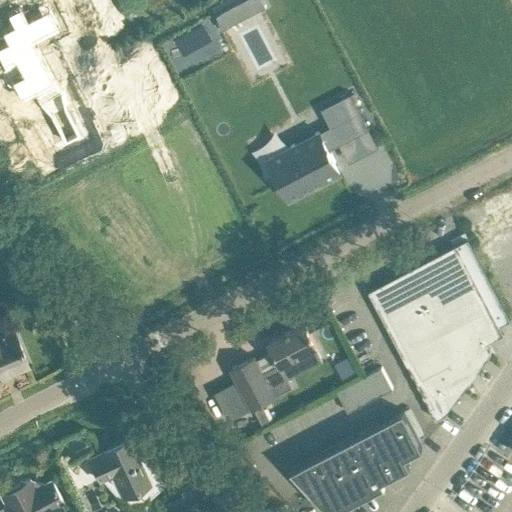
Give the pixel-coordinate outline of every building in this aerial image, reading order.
[(0,82),(6,79),(13,93),(24,105),(38,132),(52,125),(38,98),(34,82),(27,68),(5,27),(22,18),(12,0),(8,0),(0,4),(0,82)] [(266,3),(264,0),(237,0),(214,12),(222,26),(266,3)] [(280,179),(289,197),(320,181),(341,171),(336,161),(329,148),(370,127),(351,92),(321,107),(330,125),(320,130),(319,130),(291,144),(268,156),(280,179)] [(511,223),(508,216),(472,235),(500,289),(511,282),(511,223)] [(511,318),(468,237),(369,289),(437,418),(446,413),(470,380),(465,370),(475,365),(478,369),(492,350),(487,341),(505,332),(500,324),(511,318)] [(237,364),(232,367),(252,406),(276,393),(293,384),(282,363),(317,345),(305,322),(268,341),(273,350),(257,358),(255,355),(251,357),(237,364)] [(13,328),(0,333),(0,373),(27,362),(13,328)] [(382,365),(337,389),(348,410),(393,387),(382,365)] [(404,408),(387,417),(290,468),(291,469),(292,468),(313,491),(317,489),(330,503),(340,498),(341,500),(382,479),(384,483),(386,482),(383,478),(411,464),(406,454),(423,445),(404,408)] [(101,450),(89,456),(99,478),(112,472),(122,495),(136,488),(145,498),(163,482),(147,464),(143,467),(128,436),(101,449),(101,450)] [(0,491),(10,510),(5,511),(44,511),(47,511),(45,509),(63,499),(51,477),(43,482),(42,485),(35,489),(28,476),(24,478),(20,477),(18,481),(0,490),(0,491)]
